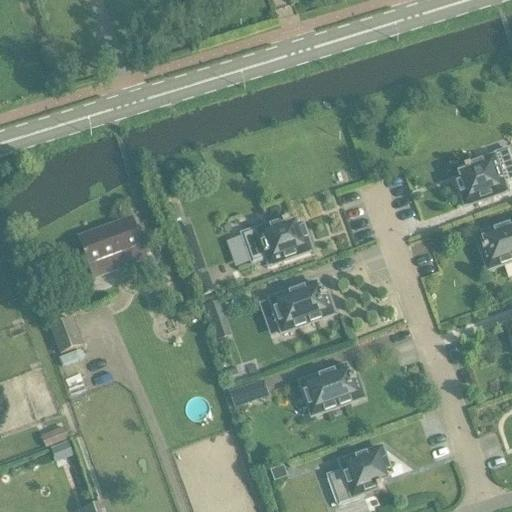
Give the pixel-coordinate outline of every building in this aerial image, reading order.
[(507,194),(504,187),(511,183),(511,161),(508,151),(483,160),(484,163),(464,170),(465,173),(466,173),(468,178),(456,183),(465,209),(507,194)] [(177,206),(167,209),(172,222),(181,219),(177,206)] [(131,220),(78,239),(89,270),(142,251),(131,220)] [(311,254),(302,227),(290,232),(288,226),(289,226),(287,223),(268,229),(267,227),(241,236),(252,266),(267,261),(270,269),(311,254)] [(485,249),(481,251),(482,252),(481,252),(488,273),(511,264),(511,226),(481,237),(485,249)] [(191,227),(175,232),(189,273),(205,267),(191,227)] [(215,294),(207,274),(192,279),(199,300),(215,294)] [(327,297),(326,297),(325,296),(321,298),(317,285),(270,302),(282,336),(334,318),(327,297)] [(58,311),(55,303),(41,308),(44,316),(58,311)] [(219,303),(203,308),(215,344),(231,339),(219,303)] [(82,348),(72,322),(50,330),(61,357),(82,348)] [(356,380),(355,381),(355,379),(351,381),(346,369),(300,385),(312,419),(364,401),(356,380)] [(264,383),(229,395),(235,411),(269,399),(264,383)] [(64,429),(41,439),(45,451),(55,447),(69,441),(64,429)] [(381,487),(379,481),(391,477),(382,451),(340,465),(343,473),(328,478),(338,508),(364,499),(363,497),(383,490),(381,486),(381,487)] [(282,469),(271,473),(274,483),(286,479),(282,469)]
